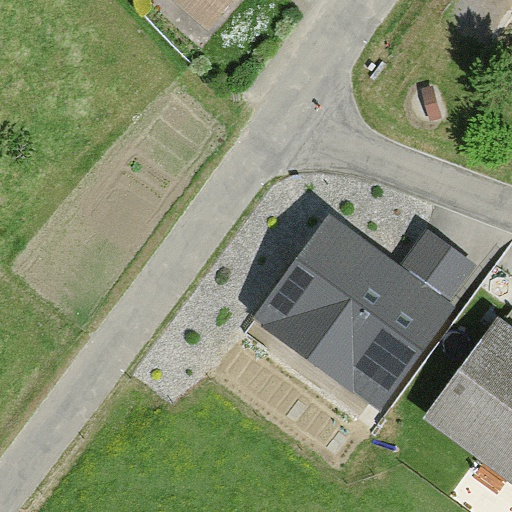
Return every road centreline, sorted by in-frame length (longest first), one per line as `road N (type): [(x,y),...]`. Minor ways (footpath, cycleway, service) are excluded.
road 1 (unclassified): [(369,0),(0,510)]
road 2 (unknown): [(274,133),(511,212)]
